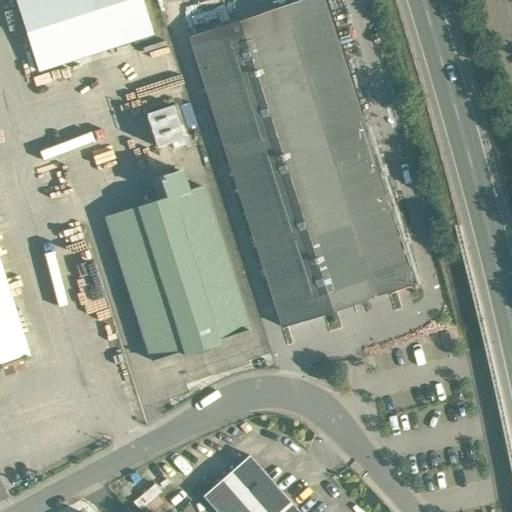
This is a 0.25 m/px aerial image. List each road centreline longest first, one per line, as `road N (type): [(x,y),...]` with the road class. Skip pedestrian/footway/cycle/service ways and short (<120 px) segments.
road 1 (residential): [(421,511),(327,411),(278,391),(220,404),(16,511)]
road 2 (primary): [(425,0),(511,308)]
